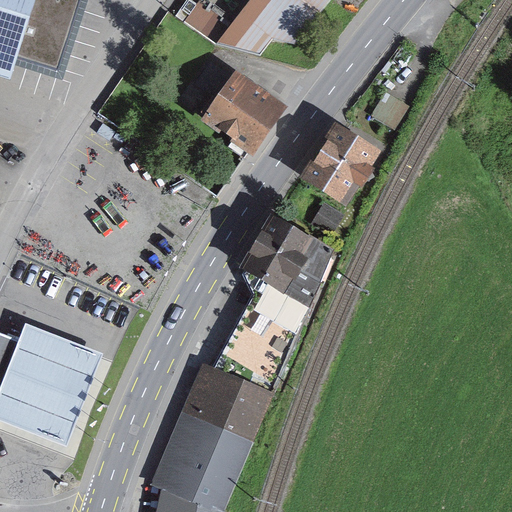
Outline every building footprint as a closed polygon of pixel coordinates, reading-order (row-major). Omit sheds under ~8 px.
[(0,0),(0,73),(11,77),(17,61),(52,72),(75,1),(72,0),(0,0)] [(263,0),(228,46),(262,56),(279,34),(298,49),(336,0),(263,0)] [(236,81),(206,122),(254,156),(284,115),(236,81)] [(372,117),(397,132),(411,107),(387,92),(372,117)] [(337,135),(306,183),(341,206),(353,186),(361,191),(370,176),(366,173),(375,160),(337,135)] [(246,277),(308,312),(330,259),(275,227),(246,277)] [(97,361),(27,332),(20,350),(0,341),(0,424),(61,449),(97,361)] [(226,511),(231,511),(275,398),(216,376),(172,491),(226,511)] [(226,511),(172,491),(167,511),(226,511)]
